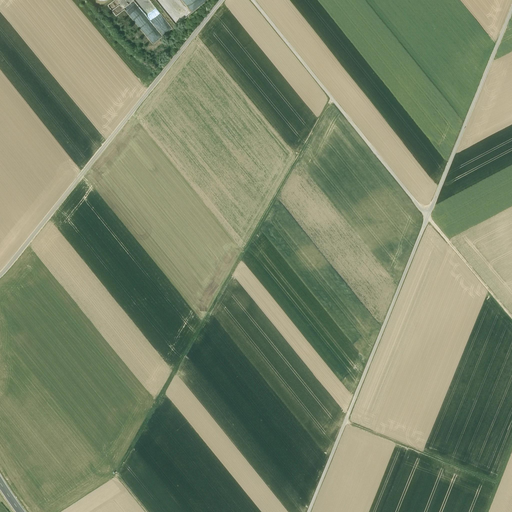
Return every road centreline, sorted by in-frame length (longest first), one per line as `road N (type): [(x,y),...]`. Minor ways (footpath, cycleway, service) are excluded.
road 1 (track): [(331,98),(115,472)]
road 2 (track): [(222,0),(0,280)]
road 3 (track): [(0,274),(220,0)]
road 4 (track): [(308,511),(427,216)]
road 5 (track): [(427,216),(252,0)]
road 6 (track): [(427,216),(511,7)]
road 7 (track): [(0,329),(115,472)]
road 8 (track): [(344,421),(497,482)]
road 9 (track): [(511,317),(427,216)]
